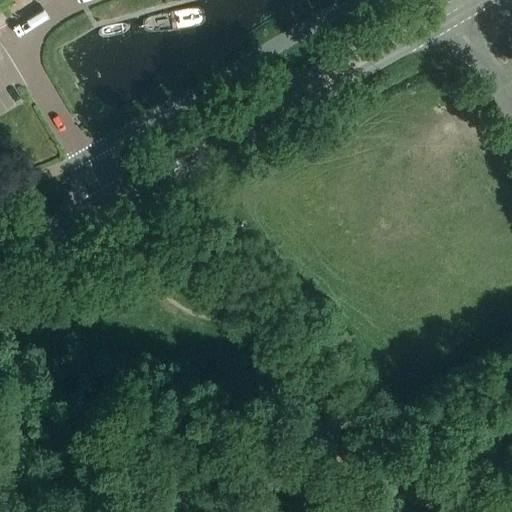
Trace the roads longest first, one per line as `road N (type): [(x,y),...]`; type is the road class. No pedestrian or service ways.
road 1 (primary): [(108,203),(205,163),(410,44),(466,0)]
road 2 (primary): [(460,0),(397,25),(108,203)]
road 3 (unclassified): [(108,203),(28,61)]
